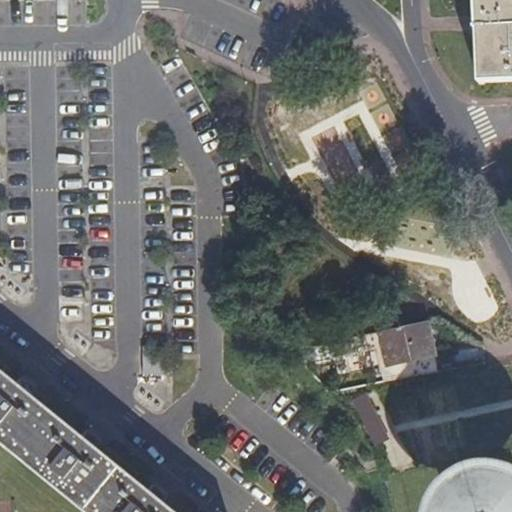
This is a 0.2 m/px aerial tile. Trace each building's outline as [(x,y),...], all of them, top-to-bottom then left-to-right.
[(511,0),(479,0),(480,16),(481,31),(483,84),(511,83),(511,0)] [(349,163),(335,168),(346,205),(361,201),(349,163)] [(381,383),(406,378),(403,363),(433,357),(427,323),(341,341),(343,355),(382,348),(386,365),(378,366),(381,383)] [(145,346),(144,373),(162,374),(163,346),(145,346)] [(173,511),(159,500),(89,443),(23,390),(0,370),(0,441),(87,511),(173,511)] [(387,389),(374,392),(377,415),(391,413),(387,389)] [(391,413),(377,415),(379,430),(393,428),(391,413)] [(511,511),(511,469),(500,464),(488,462),(476,462),(465,463),(453,467),(443,473),(434,481),(427,491),(421,501),(418,511),(511,511)]
